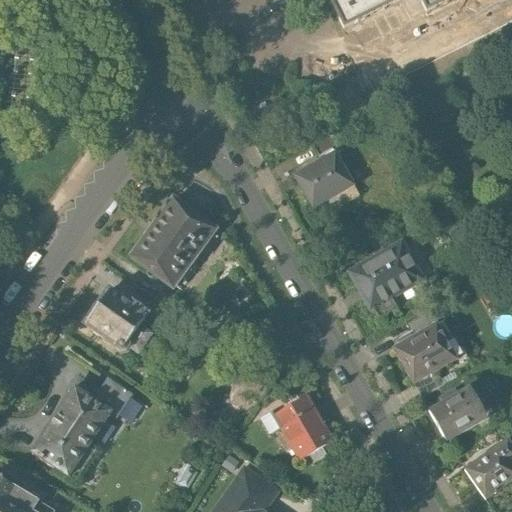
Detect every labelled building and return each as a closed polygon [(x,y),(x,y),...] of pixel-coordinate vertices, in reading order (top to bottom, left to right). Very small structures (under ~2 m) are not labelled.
[(326,0),(340,27),(396,0),(419,0),(425,10),(446,0),(326,0)] [(332,134),(311,145),(314,151),(318,158),(338,147),(332,134)] [(358,197),(334,155),(294,178),(313,210),(338,196),(343,206),(358,197)] [(216,233),(172,201),(129,260),(172,292),(216,233)] [(401,246),(350,275),(362,296),(370,310),(372,309),(378,320),(396,309),(390,299),(422,281),(401,246)] [(139,328),(148,316),(133,305),(130,310),(109,295),(87,325),(123,350),(126,347),(137,355),(151,337),(139,328)] [(398,348),(393,351),(413,386),(436,373),(450,365),(441,349),(453,342),(442,323),(414,339),(411,334),(395,343),(398,348)] [(444,386),(436,373),(413,386),(417,393),(421,399),(444,386)] [(110,385),(96,406),(110,415),(108,418),(119,424),(134,401),(110,385)] [(443,406),(429,414),(441,435),(446,443),(495,414),(486,400),(481,402),(473,389),(458,397),(455,393),(440,401),(443,406)] [(96,406),(74,391),(31,457),(68,480),(108,418),(110,415),(96,406)] [(331,446),(307,400),(273,418),(297,464),(331,446)] [(511,450),(507,443),(464,472),(479,494),(484,501),(511,481),(511,450)] [(262,485),(243,471),(216,511),(262,511),(249,503),(262,485)] [(34,502),(0,482),(0,511),(29,511),(28,511),(34,502)]
